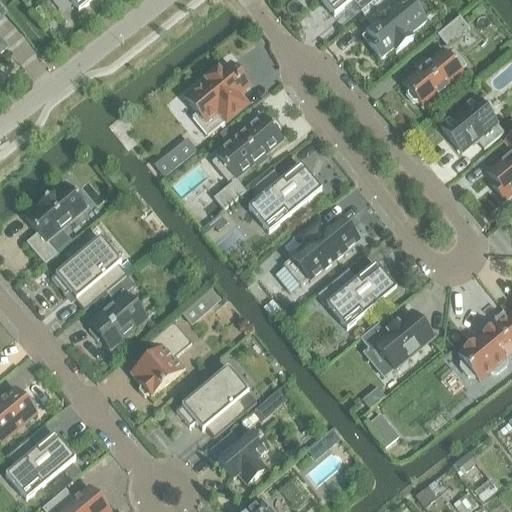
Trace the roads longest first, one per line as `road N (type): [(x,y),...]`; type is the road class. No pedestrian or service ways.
road 1 (residential): [(269,32),(271,75),(424,266),(458,264),(466,237),(311,42)]
road 2 (residential): [(0,299),(165,502)]
road 3 (residential): [(0,132),(169,0)]
